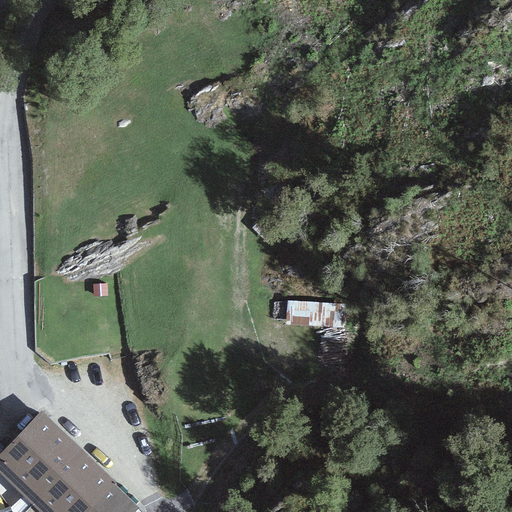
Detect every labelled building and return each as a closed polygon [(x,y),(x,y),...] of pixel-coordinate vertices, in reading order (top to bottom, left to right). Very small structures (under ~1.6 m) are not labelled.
[(106,283),(91,284),(91,296),(106,295),(106,283)] [(288,310),(287,323),(320,327),(322,314),(288,310)] [(41,407),(0,447),(0,466),(37,502),(46,511),(131,511),(139,504),(41,407)] [(14,511),(9,500),(0,503),(0,511),(14,511)] [(46,511),(37,502),(27,511),(46,511)]
